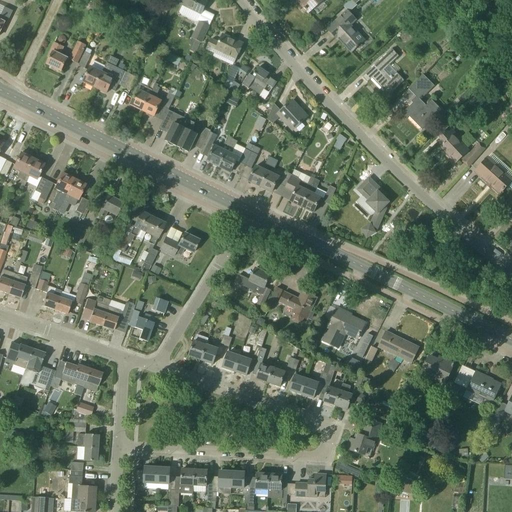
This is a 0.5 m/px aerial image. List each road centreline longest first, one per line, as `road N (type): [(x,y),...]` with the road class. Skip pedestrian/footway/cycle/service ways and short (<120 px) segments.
road 1 (residential): [(113,446),(324,457),(321,424),(153,366)]
road 2 (residential): [(511,268),(393,165),(243,0)]
road 3 (tertiary): [(511,339),(250,212)]
road 4 (tertiary): [(250,212),(0,90)]
road 5 (residential): [(153,366),(250,212)]
road 6 (residential): [(117,355),(0,315)]
